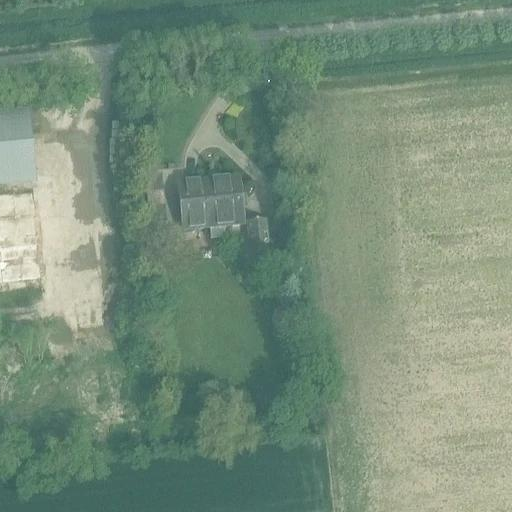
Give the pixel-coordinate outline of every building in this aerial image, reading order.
[(183,233),(243,227),(238,181),(178,187),(183,233)] [(249,260),(269,258),(265,222),(246,224),(249,260)] [(0,286),(1,289),(22,284),(19,274),(0,278),(0,286)] [(120,337),(0,351),(10,431),(129,417),(120,337)] [(0,347),(0,431),(10,431),(0,351),(0,347)]
